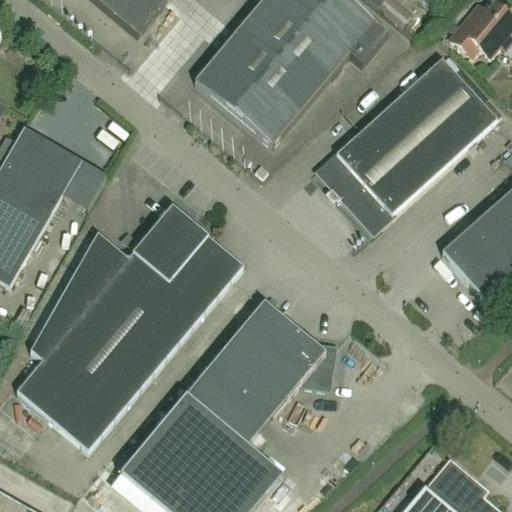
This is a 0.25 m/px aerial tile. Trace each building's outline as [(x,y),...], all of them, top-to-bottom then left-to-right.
[(88,0),(137,41),(171,0),(88,0)] [(388,41),(339,0),(268,0),(194,89),(272,154),(349,62),(362,72),(388,41)] [(388,0),(368,0),(367,3),(378,12),(388,0)] [(418,0),(428,8),(435,0),(418,0)] [(467,24),(450,45),(471,62),(478,53),(490,64),(500,53),(511,63),(511,45),(509,42),(511,38),(511,20),(498,8),(488,20),(478,12),(467,24)] [(495,127),(502,121),(489,106),(482,112),(442,67),(337,162),(319,178),(373,238),(391,222),(496,128),(495,127)] [(0,289),(9,294),(82,168),(23,135),(0,175),(0,289)] [(511,197),(501,208),(442,260),(482,306),(511,279),(511,197)] [(88,459),(243,274),(172,214),(128,266),(97,241),(30,358),(42,369),(16,399),(88,459)] [(259,511),(283,484),(247,455),(299,393),(330,398),(337,353),(310,348),(264,310),(185,404),(119,483),(154,511),(259,511)] [(482,492),(450,465),(410,511),(493,511),(477,498),(482,492)] [(19,511),(0,501),(0,511),(19,511)]
